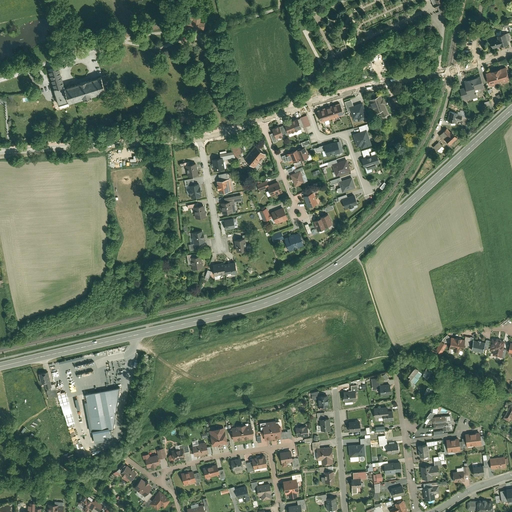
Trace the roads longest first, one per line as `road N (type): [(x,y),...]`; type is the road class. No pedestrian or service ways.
road 1 (secondary): [(511,108),(355,252),(308,283),(233,312),(0,367)]
road 2 (residential): [(307,104),(511,51)]
road 3 (residential): [(0,150),(200,138)]
road 4 (unknown): [(63,467),(111,442),(144,333)]
road 5 (residential): [(307,104),(319,139),(344,132),(366,193)]
road 6 (residential): [(334,390),(344,511)]
road 7 (residential): [(270,448),(174,467),(159,483)]
